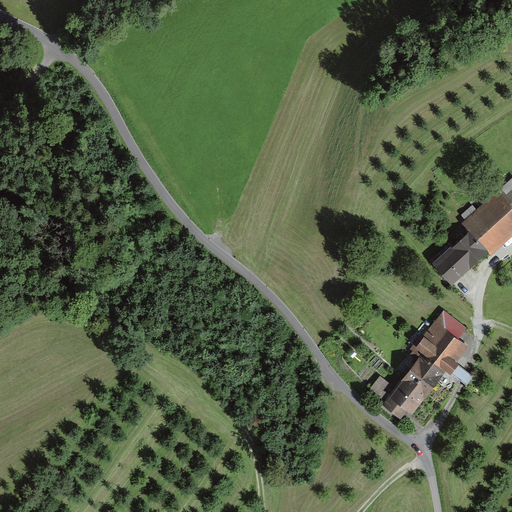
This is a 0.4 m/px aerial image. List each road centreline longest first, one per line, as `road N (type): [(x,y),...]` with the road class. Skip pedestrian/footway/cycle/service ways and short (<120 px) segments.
road 1 (unclassified): [(0,15),(86,69),(165,197),(276,300),(364,408),(420,450),(438,511)]
road 2 (track): [(511,247),(485,274),(473,359),(420,450)]
